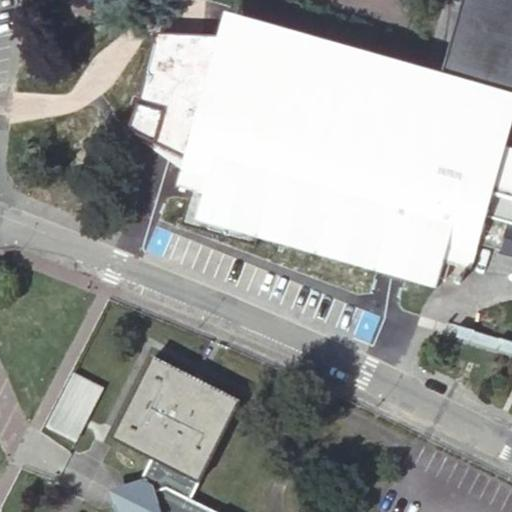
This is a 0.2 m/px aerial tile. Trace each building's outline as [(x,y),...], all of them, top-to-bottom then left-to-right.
[(182,225),(211,233),(213,226),(224,187),(351,223),(390,85),(211,33),(168,181),(193,188),(182,225)] [(224,187),(213,226),(424,287),(432,259),(467,269),(470,260),(511,271),(511,133),(505,131),(509,118),(443,100),(390,85),(351,223),(224,187)] [(114,439),(146,455),(193,479),(199,482),(241,398),(153,356),(114,439)] [(45,431),(77,445),(103,388),(72,373),(45,431)] [(211,511),(184,499),(193,479),(146,455),(134,480),(117,485),(107,506),(109,511),(211,511)]
